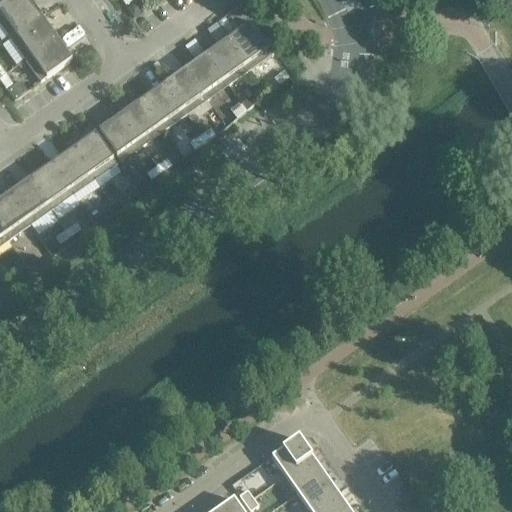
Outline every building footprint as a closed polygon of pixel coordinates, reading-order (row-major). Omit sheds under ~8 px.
[(0,0),(0,15),(21,0),(0,0)] [(41,19),(27,0),(21,0),(0,15),(0,23),(5,28),(9,39),(9,40),(9,41),(41,19)] [(133,7),(128,11),(134,19),(141,14),(137,8),(133,7)] [(227,16),(240,34),(241,36),(231,43),(230,41),(229,42),(251,73),(252,72),(251,72),(259,63),(271,58),(271,59),(273,57),(239,8),(227,16)] [(56,40),(41,19),(9,41),(10,42),(11,41),(20,50),(25,61),(24,62),(25,63),(56,40)] [(72,63),(56,40),(25,63),(25,64),(26,63),(35,71),(40,83),(39,83),(40,85),(72,63)] [(251,73),(229,42),(207,57),(229,88),(230,88),(230,87),(238,78),(249,73),(250,74),(251,73)] [(229,88),(207,57),(185,72),(208,104),(209,103),(208,102),(216,93),(228,88),(228,89),(229,88)] [(208,104),(185,72),(164,87),(186,119),(187,118),(187,117),(195,108),(206,104),(207,104),(208,104)] [(274,82),(279,88),(289,80),(284,74),(274,82)] [(12,87),(5,76),(0,79),(0,83),(6,91),(12,87)] [(21,83),(9,92),(16,101),(28,93),(21,83)] [(186,119),(164,87),(142,103),(164,134),(165,133),(173,123),(185,119),(186,119)] [(252,99),(242,107),(247,113),(257,105),(252,99)] [(164,134),(142,103),(121,118),(143,149),(144,148),(143,148),(152,139),(163,134),(163,135),(164,134)] [(247,113),(242,107),(232,114),(237,121),(247,113)] [(143,149),(121,118),(98,134),(120,165),(122,164),(122,163),(130,154),(141,149),(142,150),(143,149)] [(210,131),(200,138),(204,145),(215,138),(210,131)] [(95,136),(93,137),(73,152),(95,183),(96,182),(95,182),(103,173),(115,168),(115,169),(117,167),(95,136)] [(204,145),(200,138),(189,146),(194,152),(204,145)] [(95,183),(73,152),(51,167),(73,198),(74,198),(74,197),(82,188),(93,183),(94,184),(95,183)] [(167,162),(157,169),(161,176),(172,168),(167,162)] [(73,198),(51,167),(29,182),(52,214),(53,213),(52,212),(60,203),(72,198),(72,199),(73,198)] [(161,176),(157,169),(146,176),(151,183),(161,176)] [(140,178),(133,182),(139,190),(147,184),(143,178),(140,178)] [(52,214),(29,182),(8,197),(30,229),(31,228),(30,227),(39,218),(50,214),(51,214),(52,214)] [(119,196),(108,203),(113,209),(123,202),(119,196)] [(30,229),(8,197),(0,202),(0,232),(8,244),(9,243),(17,233),(29,229),(30,229)] [(113,209),(108,203),(98,210),(103,217),(113,209)] [(76,226),(65,233),(70,240),(80,232),(76,226)] [(8,244),(0,232),(0,246),(7,244),(7,245),(8,244)] [(70,240),(65,233),(55,240),(60,247),(70,240)] [(33,256),(22,264),(27,270),(37,263),(33,256)] [(27,270),(22,264),(12,271),(17,278),(27,270)] [(31,275),(37,270),(35,266),(29,271),(31,275)] [(415,344),(408,334),(392,345),(399,355),(415,344)] [(312,460),(299,441),(271,460),(284,479),(312,460)] [(324,478),(312,460),(284,479),(297,497),(324,478)] [(312,511),(337,495),(324,478),(297,497),(307,511),(312,511)] [(247,494),(239,499),(245,507),(253,501),(247,494)] [(348,511),(337,495),(312,511),(348,511)] [(254,511),(258,509),(253,501),(245,507),(248,511),(254,511)] [(240,511),(234,502),(219,511),(240,511)]
